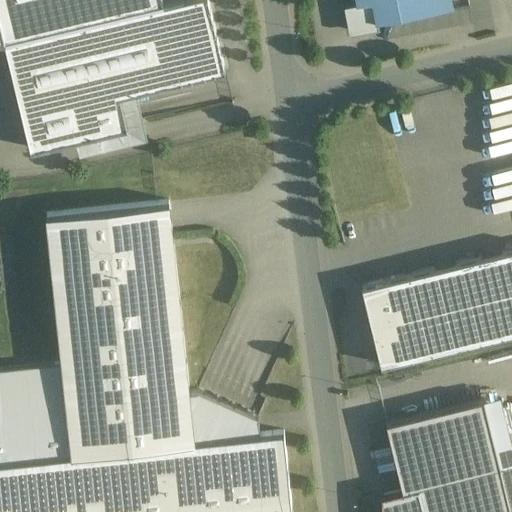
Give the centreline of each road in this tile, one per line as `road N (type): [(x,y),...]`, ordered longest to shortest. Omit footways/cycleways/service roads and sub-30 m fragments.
road 1 (residential): [(339,511),(285,99)]
road 2 (residential): [(511,46),(285,99)]
road 3 (unknown): [(511,366),(488,355),(325,406)]
